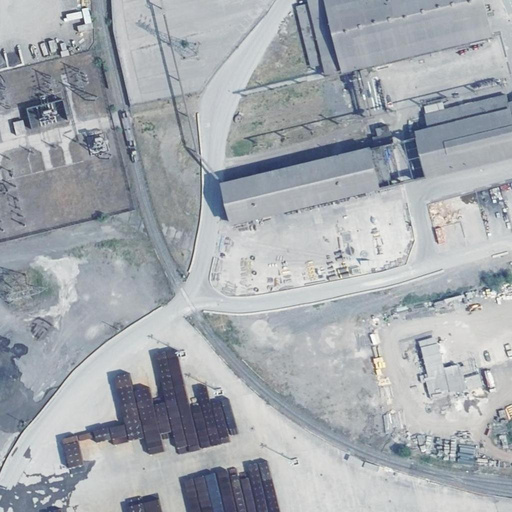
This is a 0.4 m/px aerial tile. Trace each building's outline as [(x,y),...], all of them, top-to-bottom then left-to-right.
[(294,0),(284,3),(300,63),(330,56),(334,69),(482,32),(473,0),(294,0)] [(82,9),(85,23),(91,22),(88,8),(82,9)] [(0,68),(20,67),(19,55),(0,56),(0,68)] [(511,89),(501,93),(499,85),(431,102),(435,119),(419,123),(430,166),(511,144),(511,89)] [(63,99),(26,108),(30,126),(26,127),(27,133),(69,123),(63,99)] [(391,121),(389,116),(378,118),(379,127),(374,128),(376,139),(212,182),(223,221),(394,177),(384,136),(395,133),(393,121),(391,121)] [(24,120),(13,122),(15,135),(26,134),(24,120)] [(436,336),(418,340),(427,375),(423,375),(429,398),(466,389),(460,364),(444,367),(436,336)] [(113,376),(124,424),(61,438),(68,468),(84,464),(80,446),(112,439),(113,444),(145,437),(149,454),(164,451),(160,434),(173,431),(178,451),(209,443),(205,427),(195,430),(176,349),(155,354),(166,402),(153,405),(149,386),(133,390),(129,373),(113,376)] [(464,377),(467,390),(482,386),(479,374),(464,377)] [(279,511),(267,461),(249,465),(248,477),(247,477),(230,476),(229,476),(228,470),(186,480),(188,490),(192,505),(191,510),(200,510),(200,511),(279,511)] [(163,511),(160,499),(128,506),(129,511),(163,511)]
